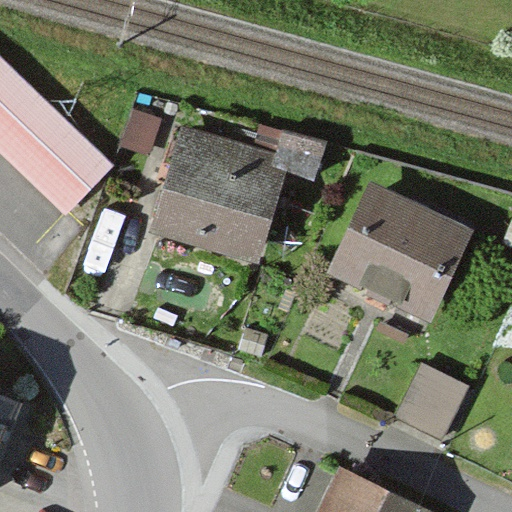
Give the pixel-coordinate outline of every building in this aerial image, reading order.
[(353,0),(387,10),(390,0),(353,0)] [(0,54),(0,148),(64,211),(111,163),(0,54)] [(155,229),(254,259),(285,158),(185,128),(155,229)] [(329,271),(425,319),(471,228),(375,180),(329,271)] [(396,415),(440,438),(466,387),(422,365),(396,415)] [(0,435),(14,401),(0,395),(0,435)] [(431,511),(338,467),(316,511),(431,511)]
